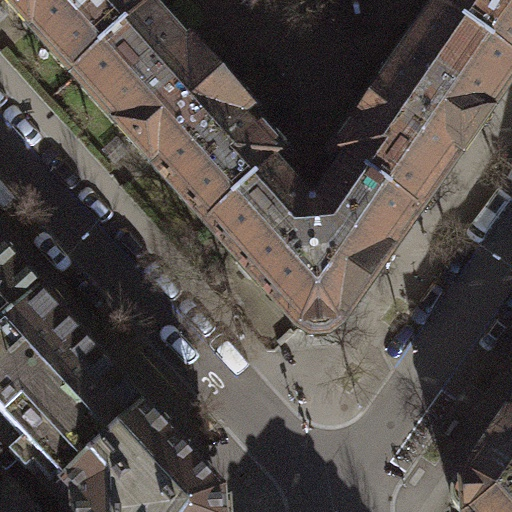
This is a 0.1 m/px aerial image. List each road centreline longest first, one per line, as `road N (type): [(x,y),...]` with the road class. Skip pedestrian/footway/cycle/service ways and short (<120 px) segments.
road 1 (residential): [(336,511),(0,141)]
road 2 (residential): [(511,252),(337,511)]
